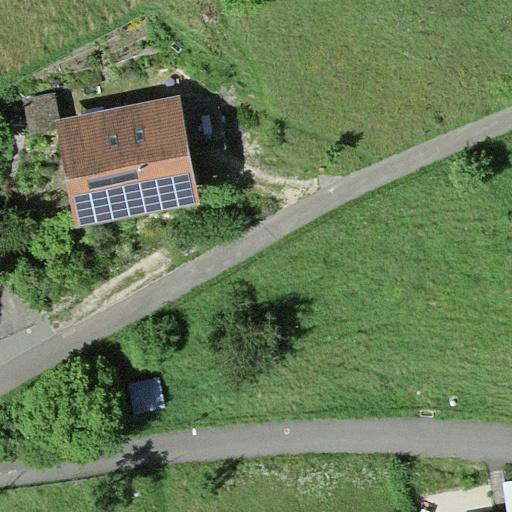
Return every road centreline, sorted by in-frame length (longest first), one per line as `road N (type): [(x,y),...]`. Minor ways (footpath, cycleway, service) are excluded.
road 1 (residential): [(511,117),(362,182),(0,382)]
road 2 (residential): [(511,441),(410,432),(137,449),(0,472)]
